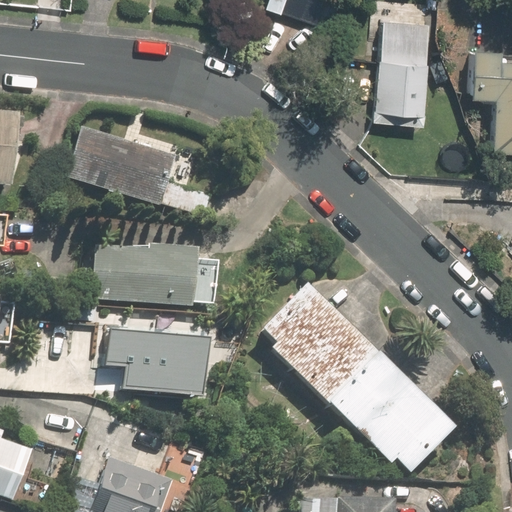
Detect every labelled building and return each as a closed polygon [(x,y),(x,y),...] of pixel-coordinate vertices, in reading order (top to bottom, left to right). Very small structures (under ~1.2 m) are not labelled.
[(256,0),(255,4),(271,10),(272,8),(309,21),(316,0),(256,0)] [(378,20),(368,119),(415,123),(425,25),(378,20)] [(511,57),(491,57),(492,47),(462,46),(460,95),(485,96),(482,148),(511,149),(511,57)] [(0,189),(8,190),(15,119),(0,117),(0,189)] [(203,217),(209,197),(164,183),(173,157),(81,128),(65,178),(158,207),(158,203),(203,217)] [(191,253),(142,249),(141,254),(91,250),(86,299),(185,309),(188,280),(191,253)] [(405,474),(446,431),(298,288),(257,331),(270,343),(264,349),(383,465),(389,458),(405,474)] [(104,395),(186,399),(189,339),(88,334),(86,366),(106,366),(104,395)] [(0,497),(8,500),(26,451),(0,442),(0,497)] [(160,511),(171,483),(107,461),(98,488),(74,479),(62,511),(160,511)] [(388,511),(389,502),(295,498),(294,511),(388,511)]
